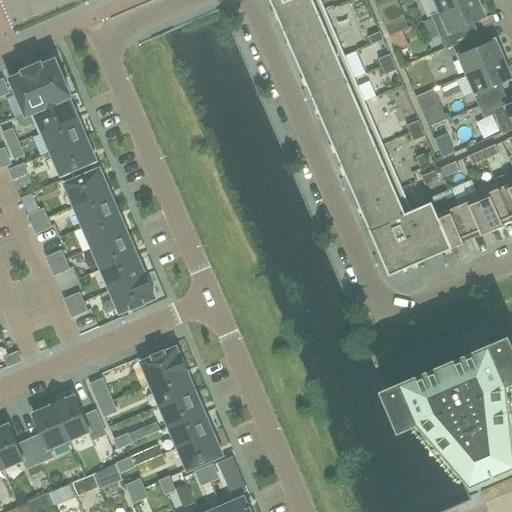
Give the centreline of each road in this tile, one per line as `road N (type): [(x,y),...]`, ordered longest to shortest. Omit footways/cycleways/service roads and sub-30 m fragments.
road 1 (residential): [(247,0),(389,319),(511,266)]
road 2 (residential): [(212,297),(101,34),(183,0)]
road 3 (residential): [(302,511),(212,297)]
road 4 (residential): [(0,388),(212,297)]
